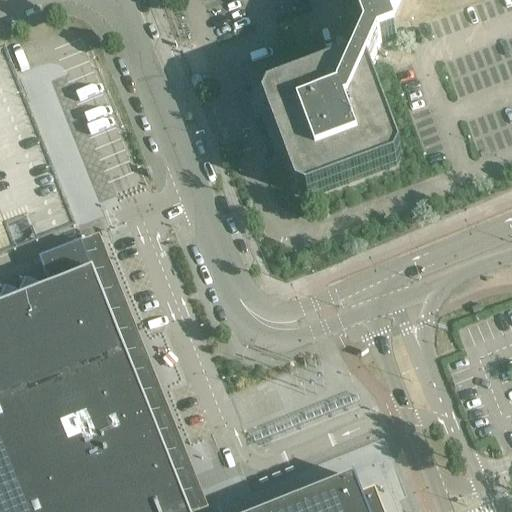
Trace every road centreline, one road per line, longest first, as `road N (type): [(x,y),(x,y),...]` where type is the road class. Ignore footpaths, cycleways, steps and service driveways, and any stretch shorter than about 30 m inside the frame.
road 1 (unclassified): [(265,322),(245,305),(115,0)]
road 2 (unclassified): [(366,313),(451,511)]
road 3 (unclassified): [(491,511),(427,369)]
road 4 (unclassified): [(511,226),(387,278)]
